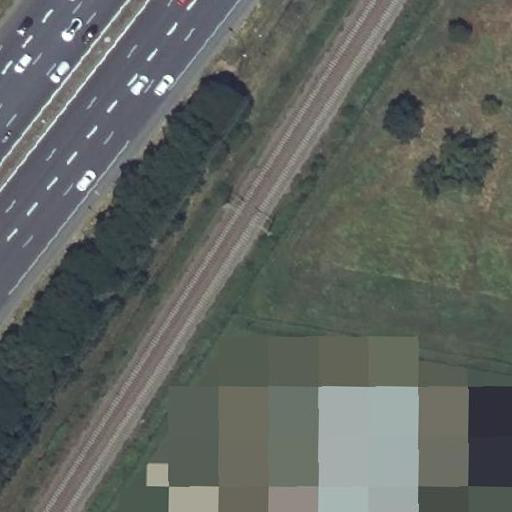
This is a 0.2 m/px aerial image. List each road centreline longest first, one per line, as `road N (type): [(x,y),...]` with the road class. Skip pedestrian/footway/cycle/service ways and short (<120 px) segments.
road 1 (motorway): [(0,248),(192,0)]
road 2 (motorway): [(81,0),(0,104)]
